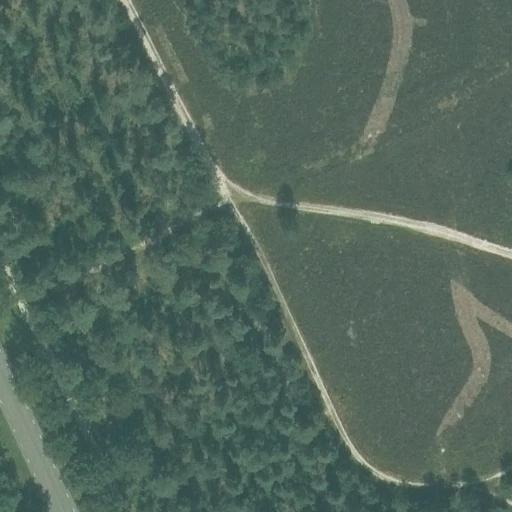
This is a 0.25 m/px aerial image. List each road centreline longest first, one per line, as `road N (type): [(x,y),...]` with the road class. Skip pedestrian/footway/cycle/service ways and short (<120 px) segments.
road 1 (track): [(126,0),(232,196),(327,411),(363,467),(430,489),(465,489),(511,470)]
road 2 (track): [(511,253),(394,219),(232,196),(99,266),(0,306)]
road 3 (secondary): [(61,511),(0,377)]
